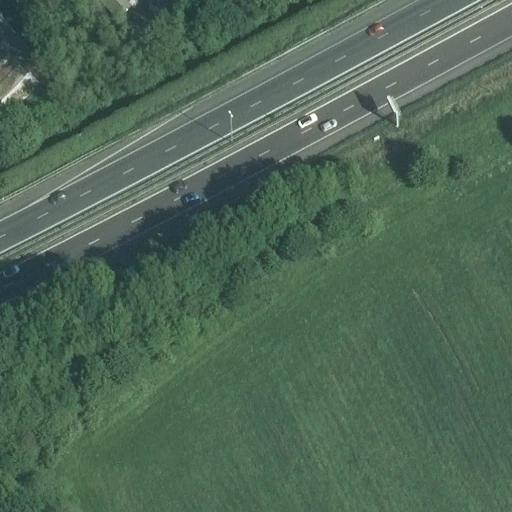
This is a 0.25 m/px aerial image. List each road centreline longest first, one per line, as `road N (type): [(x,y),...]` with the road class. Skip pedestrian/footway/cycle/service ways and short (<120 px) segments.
road 1 (motorway): [(0,289),(511,18)]
road 2 (motorway): [(444,0),(0,236)]
